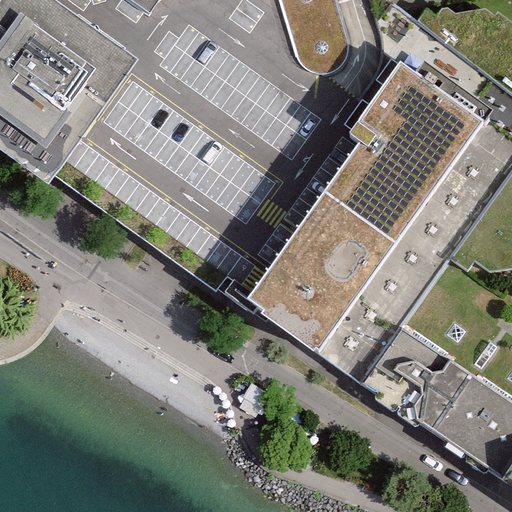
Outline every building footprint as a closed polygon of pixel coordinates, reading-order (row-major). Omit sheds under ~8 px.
[(0,16),(0,148),(50,184),(57,174),(140,57),(64,3),(59,0),(11,0),(4,11),(0,16)] [(140,57),(57,174),(251,311),(374,139),(352,124),(361,112),(394,64),(408,73),(414,64),(498,123),(331,363),(362,385),(402,326),(451,257),(511,179),(511,87),(423,25),(386,0),(66,0),(64,3),(140,57)] [(432,12),(423,25),(511,87),(511,179),(451,257),(475,273),(481,264),(495,274),(511,272),(511,17),(507,14),(505,16),(465,18),(452,8),(444,20),(432,12)] [(374,139),(251,311),(266,318),(331,363),(498,123),(414,64),(408,73),(394,64),(361,112),(352,124),(374,139)] [(362,385),(430,432),(471,374),(402,326),(362,385)] [(430,432),(503,482),(511,469),(511,401),(471,374),(430,432)] [(511,469),(503,482),(511,488),(511,469)]
